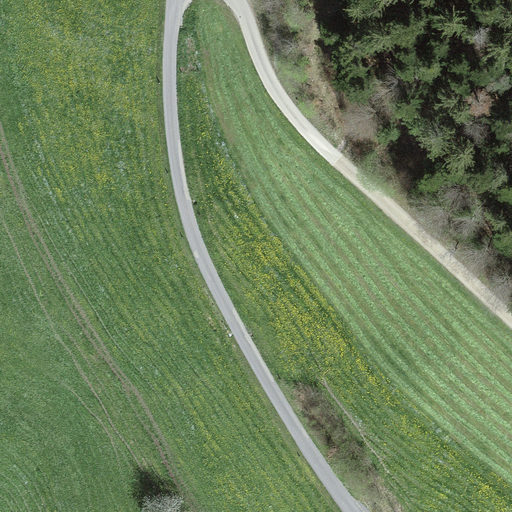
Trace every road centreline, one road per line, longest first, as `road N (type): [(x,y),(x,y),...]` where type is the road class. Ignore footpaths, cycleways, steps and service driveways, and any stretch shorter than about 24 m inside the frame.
road 1 (unclassified): [(172,0),(170,111),(191,230),(280,405),(352,511)]
road 2 (track): [(511,321),(296,118),(235,0)]
road 3 (track): [(348,170),(318,58),(330,0)]
